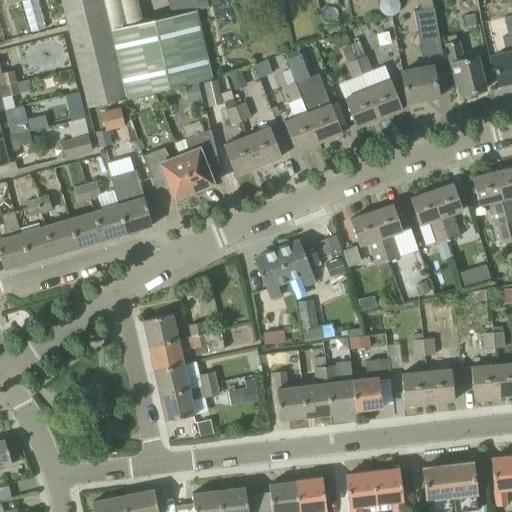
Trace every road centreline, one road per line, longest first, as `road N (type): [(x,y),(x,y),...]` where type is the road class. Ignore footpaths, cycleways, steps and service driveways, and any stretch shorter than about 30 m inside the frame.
road 1 (residential): [(0,374),(152,269),(421,159),(511,136)]
road 2 (residential): [(511,427),(54,476)]
